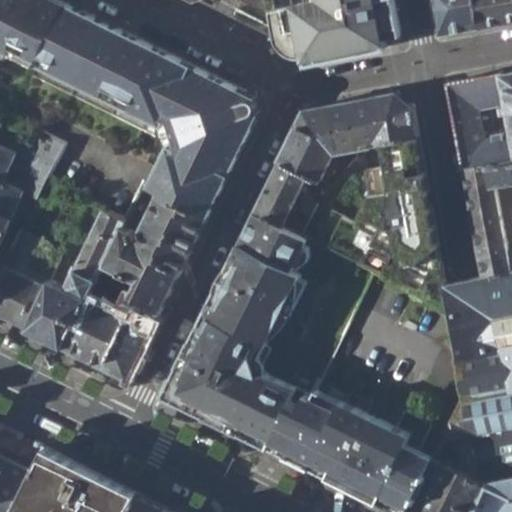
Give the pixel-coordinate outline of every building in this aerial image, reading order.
[(0,0),(0,41),(39,60),(67,2),(62,0),(0,0)] [(389,45),(386,27),(400,24),(395,0),(302,0),(273,5),(278,37),(282,42),(285,46),(290,49),(295,51),(300,53),(308,52),(310,61),(389,45)] [(511,0),(435,0),(440,34),(511,19),(511,0)] [(160,190),(210,215),(253,126),(249,124),(244,111),(259,106),(260,104),(260,102),(259,100),(257,100),(242,104),(237,88),(238,86),(67,2),(39,60),(104,92),(108,85),(133,96),(131,103),(165,121),(166,119),(171,120),(178,140),(176,145),(173,144),(152,186),(160,190)] [(511,158),(511,134),(504,135),(503,131),(494,133),(487,104),(502,101),(503,111),(511,110),(504,71),(448,80),(465,167),(511,158)] [(388,140),(420,135),(415,105),(397,90),(306,107),(282,160),(322,179),(335,151),(388,140)] [(13,187),(28,193),(39,195),(65,140),(39,127),(13,187)] [(302,233),(309,237),(449,306),(445,282),(447,282),(420,135),(388,140),(381,150),(387,175),(391,192),(407,222),(413,235),(407,246),(331,209),(363,171),(352,162),(335,182),(332,184),(317,202),(302,233)] [(0,188),(3,182),(15,151),(0,144),(0,188)] [(511,158),(465,167),(466,171),(485,275),(511,269),(511,158)] [(282,160),(256,210),(302,233),(317,202),(309,197),(303,209),(294,205),(304,184),(316,189),(322,179),(282,160)] [(0,247),(22,196),(28,197),(28,193),(13,187),(3,182),(0,188),(0,247)] [(138,279),(131,293),(163,310),(210,215),(160,190),(141,230),(143,234),(138,237),(134,230),(124,226),(105,262),(138,279)] [(52,278),(47,286),(27,328),(64,346),(89,294),(105,262),(124,226),(127,218),(107,209),(78,265),(74,263),(71,271),(74,272),(68,285),(52,278)] [(198,325),(164,395),(266,445),(291,399),(297,385),(250,362),(262,338),(269,341),(276,326),(278,328),(285,321),(290,314),(293,307),(296,299),(297,292),(297,287),(295,287),(303,271),(294,267),(309,237),(302,233),(256,210),(245,234),(238,247),(225,271),(207,307),(209,316),(203,328),(198,325)] [(22,228),(9,256),(28,266),(43,238),(22,228)] [(0,272),(0,313),(27,328),(47,286),(5,265),(0,272)] [(511,269),(485,275),(447,282),(445,282),(449,306),(464,397),(511,388),(511,269)] [(122,311),(89,294),(64,346),(130,378),(163,310),(131,293),(122,311)] [(511,388),(464,397),(446,438),(478,432),(511,425),(511,388)] [(266,445),(401,511),(408,511),(436,457),(423,450),(437,423),(408,409),(399,427),(346,399),(341,409),(306,392),(300,404),(291,399),(266,445)] [(511,425),(478,432),(487,481),(490,484),(509,493),(507,477),(511,476),(511,425)] [(130,511),(140,492),(46,445),(30,479),(12,511),(130,511)] [(408,511),(477,511),(490,484),(487,481),(436,457),(408,511)] [(0,511),(12,511),(30,479),(0,464),(0,511)] [(511,511),(511,476),(507,477),(509,493),(490,484),(477,511),(511,511)] [(178,511),(179,511),(140,492),(130,511),(178,511)]
